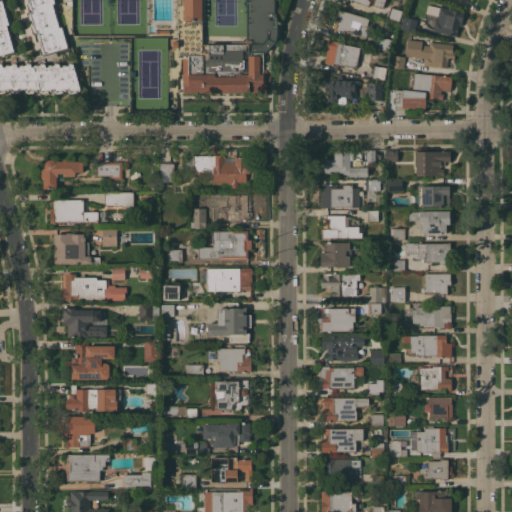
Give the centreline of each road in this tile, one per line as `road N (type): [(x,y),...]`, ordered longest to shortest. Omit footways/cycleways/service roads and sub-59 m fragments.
road 1 (residential): [(483,511),(485,67),(508,0)]
road 2 (residential): [(285,511),(286,82),(303,0)]
road 3 (residential): [(511,127),(0,131)]
road 4 (residential): [(27,511),(22,295),(0,193)]
